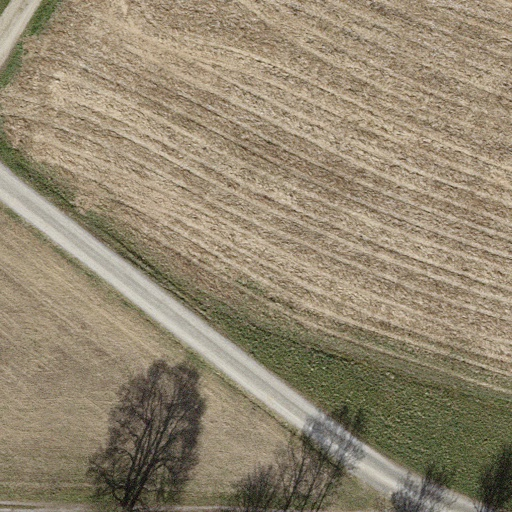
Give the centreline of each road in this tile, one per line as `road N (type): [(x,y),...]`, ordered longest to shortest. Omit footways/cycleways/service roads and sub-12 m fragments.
road 1 (track): [(455,511),(383,475),(0,181)]
road 2 (track): [(0,504),(192,511)]
